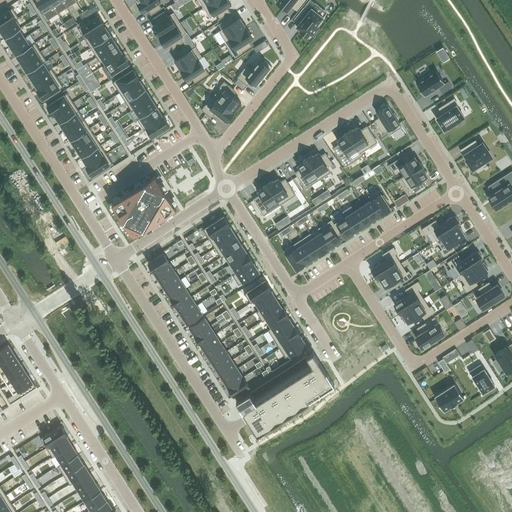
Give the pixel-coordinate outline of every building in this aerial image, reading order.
[(49,0),(35,0),(48,19),(57,13),(49,0)] [(61,0),(49,0),(57,13),(66,7),(61,0)] [(140,0),(137,2),(138,3),(138,4),(141,8),(143,12),(148,10),(151,15),(162,8),(158,3),(161,1),(159,0),(140,0)] [(215,0),(203,8),(210,18),(216,14),(220,19),(230,12),(227,7),(231,4),(228,0),(215,0)] [(277,0),(276,2),(287,11),(291,6),(296,10),(304,0),(277,0)] [(310,0),(309,0),(304,8),(309,12),(311,8),(315,4),(310,0)] [(12,8),(0,15),(0,29),(15,19),(16,19),(19,18),(12,8)] [(304,8),(295,19),(300,23),(297,27),(300,30),(300,31),(307,37),(310,33),(312,35),(318,28),(316,26),(323,17),(311,8),(309,12),(304,8)] [(87,9),(83,11),(87,18),(91,16),(92,15),(89,11),(87,9)] [(83,11),(79,14),(83,21),(87,18),(83,11)] [(156,23),(152,26),(155,30),(158,35),(159,36),(180,23),(173,12),(167,17),(164,11),(153,18),(156,23)] [(93,18),(78,28),(85,39),(105,26),(98,15),(93,18)] [(232,15),(218,24),(222,30),(219,31),(225,42),(246,28),(240,18),(236,21),(232,15)] [(78,28),(93,18),(91,16),(87,18),(83,21),(78,24),(76,25),(78,28)] [(15,19),(0,29),(0,30),(5,38),(19,29),(20,29),(21,28),(21,27),(21,28),(16,19),(15,19)] [(180,23),(159,36),(160,38),(163,42),(165,46),(170,44),(173,49),(184,42),(180,37),(186,33),(180,23)] [(105,26),(85,39),(91,48),(111,35),(110,34),(110,35),(105,26)] [(246,28),(225,42),(235,57),(252,46),(249,41),(253,38),(250,34),(247,29),(246,28)] [(19,29),(5,38),(5,39),(5,38),(10,47),(25,37),(20,29),(19,29)] [(111,35),(91,48),(96,57),(116,44),(111,35)] [(60,36),(56,38),(60,43),(65,52),(70,48),(66,42),(63,41),(60,36)] [(25,37),(10,47),(16,55),(30,46),(30,45),(25,37)] [(30,46),(16,55),(21,64),(41,51),(35,42),(30,45),(30,46)] [(116,44),(96,57),(102,66),(122,53),(116,44)] [(178,57),(174,60),(181,70),(198,59),(198,60),(202,57),(195,46),(189,50),(186,45),(175,52),(178,57)] [(450,58),(443,47),(436,51),(443,62),(450,58)] [(41,51),(21,64),(27,72),(27,73),(43,62),(46,60),(41,51)] [(122,53),(102,66),(109,76),(129,64),(122,53)] [(198,59),(181,70),(182,71),(181,72),(184,76),(185,76),(187,80),(191,78),(195,83),(209,74),(205,68),(204,69),(198,60),(198,59)] [(247,65),(237,78),(247,86),(251,81),(256,85),(264,74),(265,75),(272,66),(264,60),(263,62),(259,59),(252,69),(247,65)] [(43,62),(27,73),(32,81),(48,70),(43,62)] [(48,70),(32,81),(38,89),(57,77),(51,68),(48,70)] [(133,69),(113,82),(119,93),(139,80),(140,80),(133,69)] [(436,70),(416,83),(425,96),(445,83),(436,70)] [(38,89),(37,90),(43,100),(63,87),(57,77),(38,89)] [(89,81),(86,84),(89,89),(91,92),(96,89),(91,80),(89,81)] [(139,80),(119,93),(125,102),(145,89),(139,80)] [(221,87),(213,96),(234,112),(241,103),(230,94),(234,89),(224,81),(220,86),(221,87)] [(448,81),(438,88),(442,94),(452,87),(448,81)] [(145,89),(125,102),(131,111),(134,109),(151,98),(146,89),(145,89)] [(67,93),(47,106),(53,116),(54,115),(54,114),(73,102),(67,93)] [(205,104),(201,110),(211,118),(215,113),(226,122),(229,118),(233,114),(233,113),(234,112),(213,96),(206,105),(205,104)] [(151,98),(134,109),(140,117),(140,118),(157,107),(157,106),(156,106),(151,98)] [(437,117),(436,118),(437,119),(444,130),(444,131),(445,130),(455,123),(457,126),(465,121),(463,118),(464,118),(457,106),(458,105),(454,99),(443,106),(447,111),(437,117)] [(73,102),(54,114),(54,115),(59,123),(60,123),(76,113),(79,111),(73,102)] [(380,118),(375,121),(382,132),(387,128),(391,134),(402,127),(397,120),(398,119),(394,112),(393,113),(388,106),(377,113),(380,118)] [(140,117),(137,119),(143,129),(146,127),(163,116),(157,107),(140,118),(140,117)] [(76,113),(60,123),(65,132),(81,121),(76,113)] [(163,116),(146,127),(152,138),(170,126),(163,116)] [(81,121),(65,132),(71,140),(90,128),(84,119),(81,121)] [(352,129),(347,132),(360,153),(361,153),(377,142),(367,126),(360,131),(358,127),(353,130),(352,129)] [(90,128),(71,140),(71,141),(76,149),(95,136),(90,128)] [(340,144),(334,148),(345,166),(362,155),(361,153),(360,153),(347,132),(342,135),(343,136),(338,140),(340,144)] [(95,136),(76,149),(81,157),(82,157),(101,145),(95,136)] [(475,140),(465,147),(468,153),(465,155),(468,159),(467,160),(467,161),(467,162),(468,162),(471,167),(471,168),(472,168),(472,169),(491,157),(482,143),(479,146),(475,140)] [(101,145),(82,157),(87,165),(87,166),(106,154),(101,145)] [(400,158),(405,154),(402,149),(397,153),(400,158)] [(312,155),(307,158),(320,179),(330,172),(327,167),(332,164),(326,153),(320,157),(318,153),(313,156),(312,155)] [(400,158),(388,165),(392,171),(399,167),(405,176),(422,165),(418,160),(417,161),(414,156),(410,159),(407,153),(405,154),(400,158)] [(87,165),(86,166),(92,176),(112,163),(106,154),(87,166),(87,165)] [(300,169),(295,173),(305,188),(320,179),(307,158),(302,161),(303,162),(298,165),(300,169)] [(405,176),(401,178),(407,188),(408,188),(412,194),(427,184),(423,178),(427,176),(424,171),(425,170),(422,165),(405,176)] [(489,196),(488,197),(491,201),(496,209),(511,198),(511,170),(488,186),(493,194),(489,196)] [(155,175),(112,203),(133,236),(176,208),(155,175)] [(272,180),(267,184),(280,204),(296,195),(285,179),(280,182),(278,178),(273,181),(272,180)] [(260,195),(254,200),(264,215),(280,204),(267,184),(262,187),(263,188),(258,191),(260,195)] [(322,193),(326,199),(331,195),(328,190),(322,193)] [(378,190),(368,196),(371,200),(381,215),(390,209),(386,202),(387,201),(383,195),(382,196),(378,190)] [(371,200),(363,205),(372,220),(381,215),(371,200)] [(363,205),(354,211),(364,226),(372,220),(363,205)] [(354,211),(346,216),(355,231),(364,226),(354,211)] [(224,216),(203,229),(209,239),(230,225),(224,216)] [(334,224),(340,234),(342,232),(346,237),(355,231),(346,216),(334,224)] [(436,220),(422,229),(426,234),(431,231),(437,240),(459,225),(459,224),(460,223),(456,216),(454,217),(453,216),(439,225),(436,220)] [(331,220),(318,228),(321,232),(331,247),(340,241),(337,235),(340,234),(334,224),(331,220)] [(230,225),(209,239),(215,248),(235,235),(230,226),(230,225)] [(459,225),(437,240),(442,249),(440,250),(444,256),(454,249),(451,244),(465,235),(459,226),(460,226),(459,225)] [(313,237),(322,252),(331,247),(321,232),(313,237)] [(311,233),(302,239),(314,258),(322,252),(313,237),(311,233)] [(235,235),(215,248),(221,257),(225,255),(241,244),(235,235)] [(302,239),(293,244),(305,263),(314,258),(302,239)] [(241,244),(225,255),(230,264),(247,253),(247,252),(247,253),(241,244)] [(293,244),(284,251),(287,256),(286,257),(290,264),(292,263),(296,270),(305,263),(293,244)] [(372,270),(371,271),(375,278),(377,277),(378,278),(403,262),(393,247),(383,254),(386,259),(372,268),(372,270)] [(458,255),(448,262),(451,268),(454,266),(459,275),(482,261),(481,260),(483,259),(479,252),(477,253),(476,251),(462,260),(458,255)] [(163,253),(148,263),(154,272),(169,262),(163,253)] [(247,253),(230,264),(236,272),(236,273),(253,262),(247,253)] [(433,259),(426,263),(430,269),(436,265),(433,259)] [(482,261),(459,275),(465,284),(463,286),(467,291),(477,284),(474,279),(487,271),(487,270),(488,269),(484,262),(482,263),(482,262),(482,261)] [(169,262),(154,272),(159,280),(175,271),(169,262)] [(236,272),(232,275),(239,285),(259,272),(253,263),(253,262),(236,273),(236,272)] [(403,262),(378,278),(379,278),(385,287),(398,278),(401,283),(412,276),(403,262)] [(425,273),(429,280),(434,277),(429,270),(425,273)] [(175,271),(159,280),(165,289),(180,279),(175,271)] [(180,279),(165,289),(171,297),(186,288),(180,279)] [(265,280),(244,293),(251,303),(255,301),(254,300),(271,290),(265,280)] [(409,295),(394,304),(400,313),(423,299),(417,290),(421,287),(418,282),(405,289),(409,295)] [(482,294),(476,297),(483,309),(504,295),(497,284),(492,287),(489,282),(478,288),(482,294)] [(186,288),(171,297),(176,306),(191,296),(186,288)] [(271,290),(254,300),(255,301),(260,309),(277,299),(271,290)] [(191,296),(176,306),(182,315),(197,305),(191,296)] [(260,309),(256,311),(262,322),(266,319),(283,308),(282,307),(282,308),(277,299),(260,309)] [(402,314),(400,315),(405,322),(407,321),(407,322),(421,314),(424,319),(435,312),(431,306),(429,308),(423,299),(400,313),(401,314),(402,313),(402,314)] [(454,305),(456,309),(463,305),(460,301),(454,305)] [(197,305),(182,315),(187,324),(202,314),(197,305)] [(283,308),(266,319),(271,327),(272,328),(289,317),(283,308)] [(204,316),(189,326),(195,335),(210,325),(204,316)] [(271,327),(268,330),(274,339),(294,326),(294,325),(294,326),(289,317),(272,328),(271,327)] [(420,333),(415,336),(423,348),(444,334),(437,324),(438,323),(434,317),(417,328),(420,333)] [(210,325),(195,335),(200,344),(215,334),(210,325)] [(294,326),(274,339),(280,348),(300,335),(294,326)] [(490,328),(484,332),(490,341),(496,338),(490,328)] [(215,334),(200,344),(206,352),(221,343),(215,334)] [(300,335),(280,348),(286,358),(306,345),(300,336),(301,335),(300,335)] [(472,339),(466,343),(472,353),(478,349),(472,339)] [(221,343),(206,352),(211,361),(226,351),(221,343)] [(508,345),(495,354),(497,358),(504,368),(507,372),(508,372),(508,373),(511,370),(511,343),(508,346),(508,345)] [(0,350),(0,373),(13,394),(16,391),(20,389),(23,387),(26,385),(29,383),(32,381),(9,344),(0,350)] [(226,351),(211,361),(217,369),(232,360),(226,351)] [(313,351),(236,401),(245,415),(257,434),(270,425),(271,425),(271,426),(283,418),(296,410),(308,402),(308,401),(321,393),(334,384),(319,361),(313,351)] [(443,358),(438,361),(445,372),(450,369),(443,358)] [(232,360),(217,369),(222,378),(238,368),(232,360)] [(481,363),(469,371),(483,393),(486,390),(486,391),(491,388),(495,385),(491,379),(487,373),(481,363)] [(238,368),(222,378),(228,387),(243,377),(238,368)] [(243,377),(228,387),(234,396),(249,386),(243,377)] [(455,383),(434,396),(444,411),(451,406),(451,407),(457,403),(457,402),(464,398),(455,383)] [(61,425),(43,436),(49,446),(67,435),(61,425)] [(66,435),(47,448),(53,457),(56,455),(72,444),(67,435),(66,435)] [(72,444),(56,455),(61,463),(61,464),(78,453),(72,444)] [(61,463),(58,465),(64,475),(84,462),(78,453),(61,464),(61,463)] [(84,462),(64,475),(70,485),(73,482),(90,471),(84,462)] [(90,471),(73,482),(79,491),(95,481),(90,471)] [(95,481),(79,491),(85,500),(101,490),(95,481)] [(101,490),(85,500),(90,509),(107,499),(101,490)] [(6,494),(0,498),(0,511),(12,504),(6,494)] [(90,509),(87,511),(106,511),(113,508),(112,508),(107,499),(90,509)]
